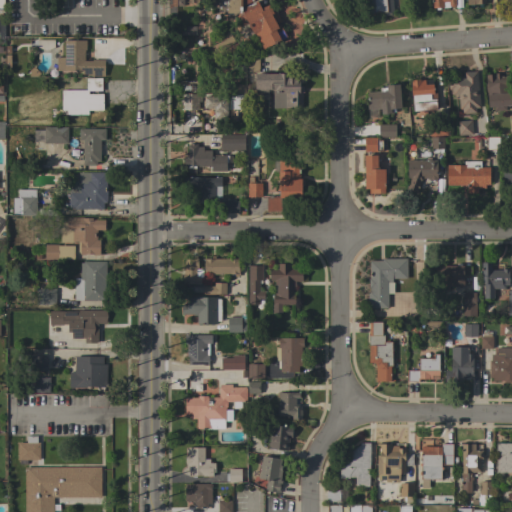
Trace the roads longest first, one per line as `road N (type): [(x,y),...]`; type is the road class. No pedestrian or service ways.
road 1 (residential): [(314,511),(321,455),(346,415),(337,129),(343,62),(316,0)]
road 2 (secondary): [(151,511),(147,0)]
road 3 (residential): [(511,232),(149,235)]
road 4 (residential): [(511,38),(370,49),(343,62)]
road 5 (residential): [(511,414),(346,415)]
